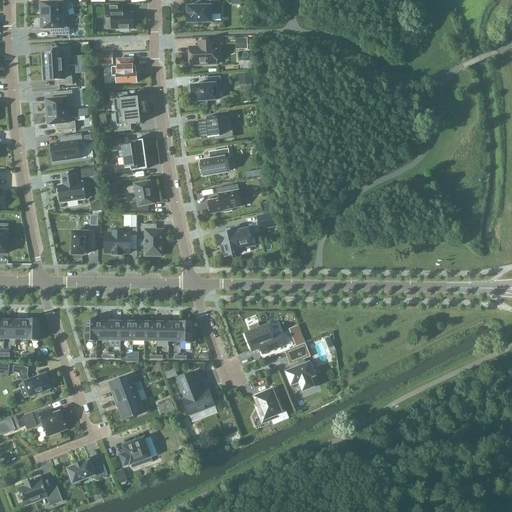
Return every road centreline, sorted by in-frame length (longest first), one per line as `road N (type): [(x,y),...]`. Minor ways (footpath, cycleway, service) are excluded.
road 1 (unclassified): [(501,288),(192,284)]
road 2 (residential): [(151,0),(160,139),(192,284)]
road 3 (residential): [(40,281),(13,132),(5,0)]
road 4 (residential): [(40,281),(90,438),(30,461)]
road 5 (unclassified): [(192,284),(40,281)]
